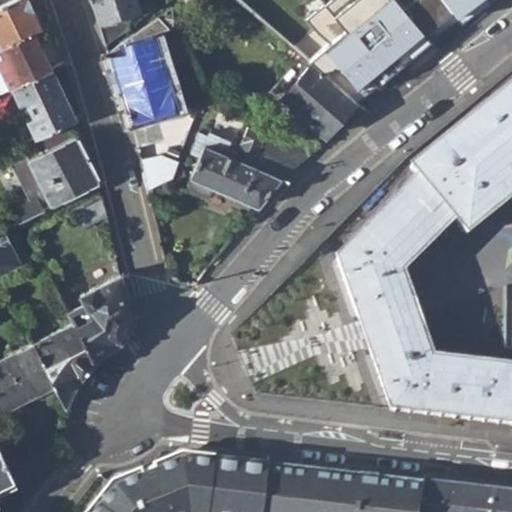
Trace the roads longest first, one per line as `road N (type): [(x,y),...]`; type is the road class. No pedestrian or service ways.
road 1 (residential): [(162,370),(329,179),(511,32)]
road 2 (residential): [(68,0),(162,333),(162,370)]
road 3 (residential): [(162,370),(205,409),(275,439),(511,468)]
road 4 (residential): [(44,511),(162,370)]
